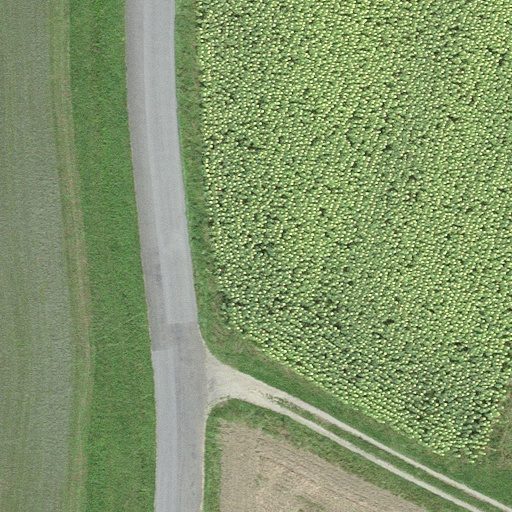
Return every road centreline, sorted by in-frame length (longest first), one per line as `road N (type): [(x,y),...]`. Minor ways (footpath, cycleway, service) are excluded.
road 1 (unclassified): [(162,0),(191,369),(186,511)]
road 2 (track): [(487,511),(191,369)]
